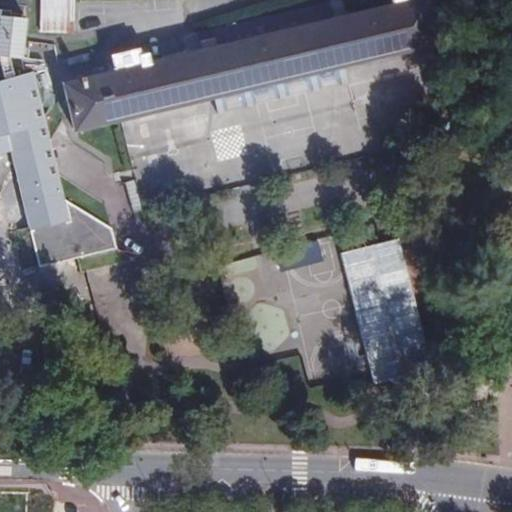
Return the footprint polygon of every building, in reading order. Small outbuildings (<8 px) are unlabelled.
[(73,37),(74,0),(43,0),(43,36),(73,37)] [(215,52),(192,58),(143,70),(138,56),(113,62),(117,76),(85,84),(84,81),(78,82),(79,86),(65,90),(75,134),(441,46),(430,1),(424,3),(423,0),(395,0),(399,9),(349,22),(326,26),(320,9),(211,35),(215,52)] [(326,26),(349,22),(344,3),(320,9),(326,26)] [(0,157),(11,155),(11,158),(17,161),(13,166),(15,176),(25,174),(27,184),(18,195),(38,270),(118,252),(113,229),(69,203),(35,77),(29,80),(21,64),(25,23),(9,21),(10,16),(0,14),(0,157)] [(188,41),(192,58),(215,52),(211,35),(188,41)]
